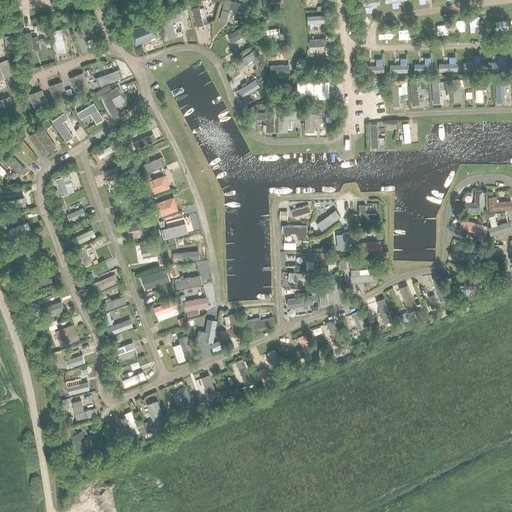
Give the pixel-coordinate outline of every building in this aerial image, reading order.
[(240,12),(242,4),(228,0),(224,0),(219,21),(226,23),(230,9),(240,12)] [(281,3),(270,3),(270,0),(263,0),(264,11),(281,10),(281,3)] [(177,6),(159,11),(168,38),(176,36),(171,22),(181,19),(177,6)] [(195,8),(198,26),(207,25),(205,6),(195,8)] [(261,23),(266,26),(269,20),(264,17),(261,23)] [(135,46),(158,36),(152,21),(128,31),(135,46)] [(246,40),(254,35),(246,23),(227,36),(232,44),(244,36),(246,40)] [(266,29),(266,41),(286,40),(286,33),(282,33),(282,28),(266,29)] [(63,30),(54,32),(61,54),(69,52),(63,30)] [(32,38),(31,33),(27,33),(23,34),(27,59),(31,59),(34,58),(33,50),(37,50),(39,49),(38,37),(34,37),(32,38)] [(252,37),(247,40),(251,46),(256,43),(252,37)] [(257,57),(258,56),(254,50),(234,64),(239,70),(252,61),(257,67),(262,63),(257,57)] [(475,56),(476,61),(463,62),(464,71),(484,70),(483,55),(475,56)] [(506,69),(506,55),(500,55),(501,61),(488,62),(489,70),(506,69)] [(458,71),(457,56),(450,57),(451,62),(439,63),(439,71),(458,71)] [(328,57),(325,63),(331,65),(334,60),(328,57)] [(433,71),(433,57),(426,57),(426,63),(414,63),(414,72),(433,71)] [(409,58),(402,58),(403,64),(390,64),(391,73),(410,72),(409,58)] [(0,79),(14,74),(8,59),(0,62),(0,79)] [(378,59),(378,65),(370,65),(371,73),(386,73),(385,59),(378,59)] [(291,64),(272,65),(272,73),(291,72),(291,64)] [(90,68),(84,71),(86,77),(92,74),(90,68)] [(258,68),(253,71),(257,76),(262,73),(258,68)] [(100,85),(124,77),(122,69),(97,77),(100,85)] [(75,94),(88,89),(82,73),(69,78),(75,94)] [(476,77),(477,102),(485,102),(485,94),(490,94),(489,86),(484,86),(483,77),(476,77)] [(505,92),(510,91),(509,85),(504,85),(503,79),(496,79),(498,101),(505,101),(505,92)] [(263,80),(258,83),(262,89),(267,85),(263,80)] [(434,103),(442,103),(442,89),(448,89),(448,80),(433,81),(434,103)] [(54,102),(68,98),(62,81),(49,86),(54,102)] [(329,99),(329,82),(297,83),(297,100),(329,99)] [(109,85),(95,93),(97,97),(101,96),(111,90),(109,85)] [(111,99),(122,93),(118,87),(111,90),(101,96),(112,117),(119,113),(111,99)] [(455,88),(455,102),(464,102),(463,88),(455,88)] [(35,111),(48,106),(42,90),(29,94),(35,111)] [(89,95),(82,100),(85,105),(92,100),(89,95)] [(0,99),(0,107),(12,103),(9,96),(0,99)] [(96,124),(104,120),(94,103),(77,113),(81,120),(90,114),(96,124)] [(63,105),(61,112),(69,115),(71,108),(63,105)] [(322,118),(322,109),(305,109),(304,133),(314,133),(314,118),(322,118)] [(287,121),(296,120),(296,111),(277,111),(278,133),(288,133),(287,121)] [(68,119),(64,113),(63,113),(52,121),(67,142),(74,137),(63,122),(68,119)] [(273,132),(274,113),(256,113),(256,119),(263,119),(263,122),(266,122),(266,132),(273,132)] [(47,129),(52,125),(45,116),(40,119),(47,129)] [(381,147),(380,123),(372,123),(373,147),(381,147)] [(49,152),(56,147),(42,126),(28,136),(42,156),(48,151),(49,152)] [(138,147),(156,141),(153,130),(134,136),(138,147)] [(98,151),(102,158),(115,151),(111,144),(98,151)] [(140,153),(133,155),(136,163),(143,160),(140,153)] [(16,154),(4,162),(14,178),(27,171),(16,154)] [(164,156),(150,162),(153,170),(167,165),(164,156)] [(107,181),(126,175),(123,164),(103,171),(107,181)] [(149,173),(140,177),(142,183),(151,179),(149,173)] [(71,174),(57,178),(62,196),(77,191),(71,174)] [(126,177),(128,184),(135,181),(132,175),(126,177)] [(149,195),(170,188),(165,175),(144,182),(149,195)] [(483,211),(483,190),(474,190),(474,202),(465,202),(464,211),(483,211)] [(24,197),(0,200),(0,209),(25,206),(24,197)] [(158,217),(179,210),(174,197),(153,204),(158,217)] [(511,204),(511,201),(497,202),(496,197),(488,197),(489,211),(511,209),(511,204)] [(56,200),(58,206),(65,203),(62,198),(56,200)] [(293,214),(312,212),(312,205),(293,208),(293,214)] [(365,214),(365,205),(358,205),(358,221),(376,221),(376,214),(365,214)] [(320,213),(327,224),(341,215),(337,207),(331,211),(328,208),(320,213)] [(70,220),(85,214),(83,208),(67,214),(70,220)] [(9,214),(0,217),(0,219),(2,224),(12,220),(9,214)] [(497,214),(491,216),(497,234),(511,229),(511,220),(500,224),(497,214)] [(482,233),(484,223),(464,219),(462,229),(482,233)] [(11,236),(33,229),(30,222),(8,229),(11,236)] [(186,223),(162,229),(164,238),(188,232),(186,223)] [(351,224),(343,226),(345,241),(353,240),(351,224)] [(76,245),(98,235),(94,228),(73,238),(76,245)] [(167,244),(169,250),(177,248),(175,241),(167,244)] [(384,249),(383,241),(358,242),(358,251),(384,249)] [(143,258),(161,255),(159,242),(141,245),(143,258)] [(483,248),(475,246),(473,252),(481,255),(483,248)] [(175,260),(202,259),(202,251),(174,251),(175,260)] [(320,271),(328,271),(328,253),(305,253),(305,260),(320,260),(320,271)] [(175,265),(169,267),(173,277),(179,275),(175,265)] [(168,268),(143,277),(147,289),(172,281),(168,268)] [(373,273),(359,275),(359,269),(350,270),(351,276),(350,276),(350,284),(374,281),(373,273)] [(472,290),(477,274),(467,271),(463,287),(472,290)] [(289,272),(288,281),(300,282),(299,284),(301,285),(306,285),(306,290),(313,291),(314,283),(312,282),(312,274),(289,272)] [(92,273),(86,276),(90,282),(95,280),(92,273)] [(102,289),(120,281),(117,273),(99,281),(102,289)] [(176,289),(202,284),(201,275),(174,280),(176,289)] [(440,300),(449,298),(444,276),(435,278),(440,300)] [(53,277),(36,282),(38,288),(55,283),(53,277)] [(113,300),(113,299),(104,301),(107,309),(128,304),(126,296),(113,300)] [(289,306),(315,305),(315,296),(289,297),(289,306)] [(188,310),(212,307),(211,297),(187,300),(188,310)] [(378,301),(387,323),(395,320),(387,297),(378,301)] [(158,315),(181,307),(177,299),(155,307),(158,315)] [(63,300),(41,309),(44,318),(67,310),(63,300)] [(248,310),(240,311),(242,318),(249,316),(248,310)] [(185,316),(177,320),(179,325),(187,322),(185,316)] [(252,319),(246,321),(248,331),(275,324),(273,317),(260,320),(259,317),(252,319)] [(133,318),(112,325),(114,332),(135,325),(133,318)] [(215,342),(219,320),(210,318),(205,340),(215,342)] [(56,320),(47,324),(50,331),(57,328),(56,324),(58,324),(56,320)] [(334,341),(342,339),(338,320),(330,321),(334,341)] [(61,347),(80,340),(74,324),(55,331),(61,347)] [(378,324),(372,326),(374,332),(380,330),(378,324)] [(226,330),(219,332),(221,339),(228,338),(226,330)] [(298,359),(313,352),(305,334),(297,338),(302,349),(295,352),(298,359)] [(169,345),(189,340),(188,336),(168,342),(169,345)] [(190,340),(169,347),(171,354),(193,347),(190,340)] [(218,341),(210,344),(213,351),(221,348),(218,341)] [(133,342),(116,348),(121,361),(138,356),(133,342)] [(276,373),(285,370),(278,349),(269,353),(276,373)] [(316,353),(310,356),(313,362),(318,359),(316,353)] [(70,367),(87,362),(85,354),(68,359),(70,367)] [(239,360),(247,383),(253,380),(245,358),(239,360)] [(265,369),(257,372),(260,379),(268,376),(265,369)] [(146,372),(123,379),(125,386),(148,379),(146,372)] [(215,372),(208,374),(213,393),(220,391),(215,372)] [(67,387),(69,395),(89,390),(87,382),(67,387)] [(238,389),(241,395),(248,391),(246,386),(238,389)] [(183,401),(176,404),(180,412),(194,405),(185,387),(178,391),(183,401)] [(205,397),(199,400),(202,408),(208,405),(205,397)] [(156,429),(166,425),(157,400),(147,404),(156,429)] [(96,408),(84,411),(81,401),(72,403),(76,421),(98,415),(96,408)] [(136,412),(122,414),(125,433),(138,431),(136,412)] [(72,416),(62,419),(64,425),(73,423),(72,416)] [(146,434),(152,432),(149,425),(144,427),(146,434)] [(62,433),(65,438),(71,434),(67,429),(62,433)] [(80,442),(89,437),(85,429),(68,439),(77,455),(85,450),(80,442)]
